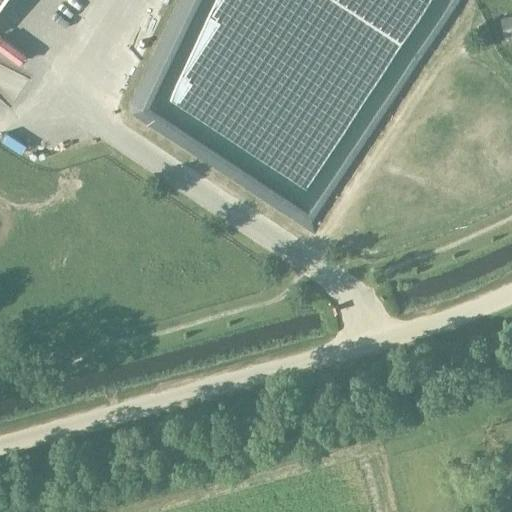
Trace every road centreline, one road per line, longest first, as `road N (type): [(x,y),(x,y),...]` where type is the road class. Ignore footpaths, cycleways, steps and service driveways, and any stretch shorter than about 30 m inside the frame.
road 1 (unclassified): [(0,446),(377,342),(511,295)]
road 2 (unknown): [(377,342),(335,282),(110,130)]
road 3 (unknown): [(110,130),(101,87),(111,32),(128,0)]
